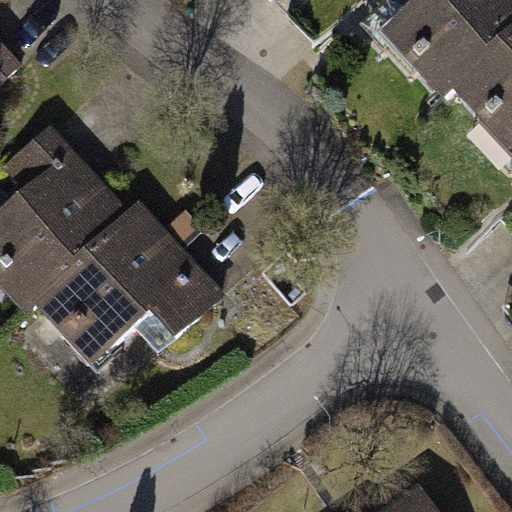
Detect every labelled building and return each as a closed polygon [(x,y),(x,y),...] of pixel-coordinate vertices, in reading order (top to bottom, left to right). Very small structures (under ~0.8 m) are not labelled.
[(511,44),(511,0),(429,0),(382,43),(441,109),(511,44)] [(0,42),(0,64),(11,52),(0,42)] [(511,162),(511,45),(453,102),(511,162)] [(224,296),(102,187),(5,296),(127,404),(224,296)] [(350,511),(434,511),(416,486),(380,511),(359,511),(357,508),(350,511)]
